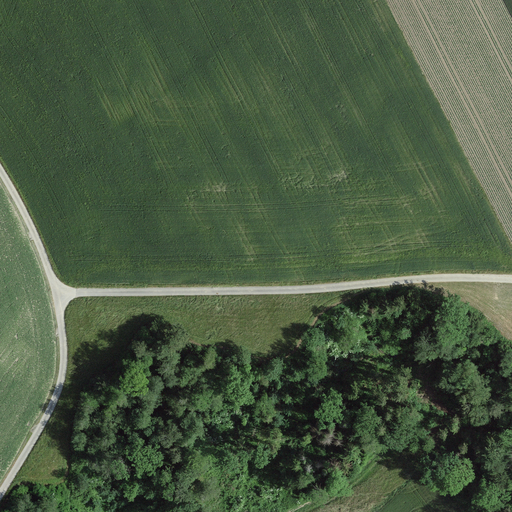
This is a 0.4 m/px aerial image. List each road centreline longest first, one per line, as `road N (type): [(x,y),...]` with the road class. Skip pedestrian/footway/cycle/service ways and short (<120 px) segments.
road 1 (track): [(511,279),(55,293)]
road 2 (track): [(0,496),(54,399),(63,352),(49,272),(0,169)]
